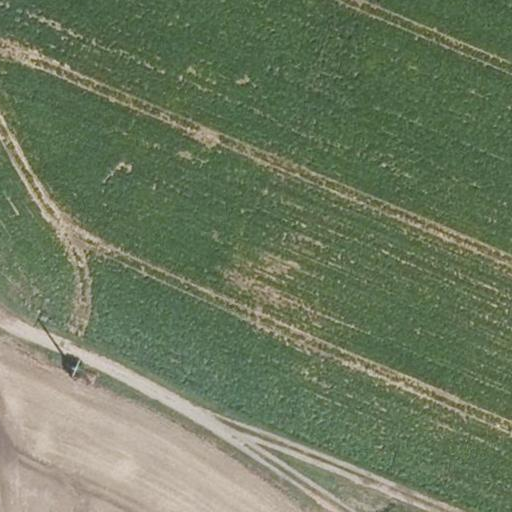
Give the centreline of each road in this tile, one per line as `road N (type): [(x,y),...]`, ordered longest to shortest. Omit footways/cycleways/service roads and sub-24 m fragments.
road 1 (track): [(441,511),(207,418)]
road 2 (track): [(0,320),(207,418)]
road 3 (track): [(207,418),(348,511)]
